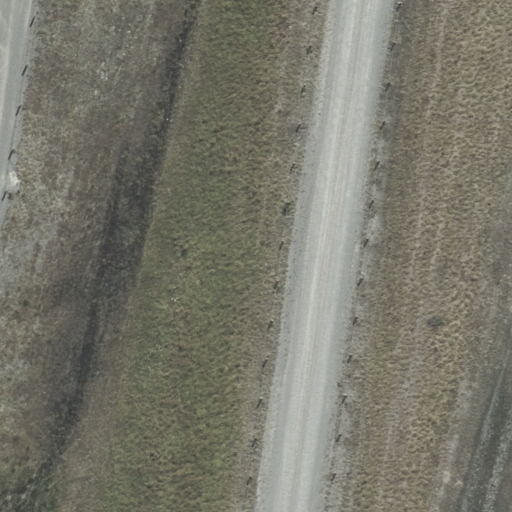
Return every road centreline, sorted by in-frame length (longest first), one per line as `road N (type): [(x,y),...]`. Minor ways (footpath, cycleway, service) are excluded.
road 1 (unclassified): [(293,511),(362,0)]
road 2 (track): [(511,392),(481,511)]
